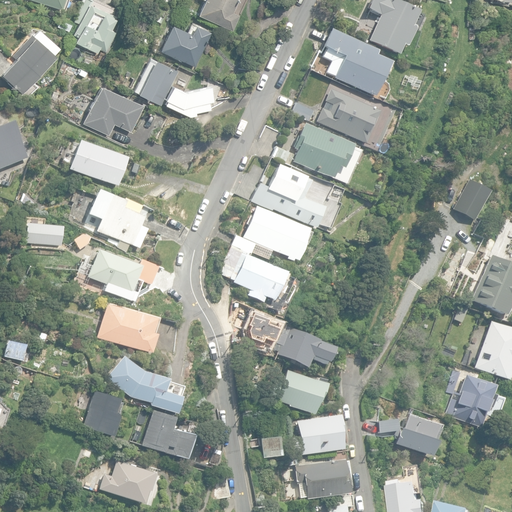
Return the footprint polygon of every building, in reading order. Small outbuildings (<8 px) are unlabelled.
[(33,0),(62,10),(65,0),(33,0)] [(203,0),(197,14),(232,30),(238,15),(232,12),(237,0),(203,0)] [(370,0),(366,9),(379,15),(367,41),(398,55),(403,45),(406,46),(414,29),(413,28),(414,26),(412,25),(417,12),(391,0),(370,0)] [(73,35),(99,52),(100,49),(105,51),(115,31),(111,29),(117,16),(88,3),(73,35)] [(57,26),(68,31),(71,24),(60,20),(57,26)] [(158,49),(194,66),(211,32),(195,24),(191,33),(170,23),(158,49)] [(1,74),(23,92),(54,54),(59,48),(38,30),(33,36),(30,34),(12,56),(15,58),(1,74)] [(333,78),(374,97),(383,77),(389,62),(374,56),(376,51),(329,30),(321,48),(325,49),(321,57),(331,61),(326,72),(334,76),(334,77),(333,78)] [(133,91),(160,105),(174,77),(177,70),(149,57),(140,76),(133,90),(133,91)] [(76,74),(85,78),(87,72),(79,68),(76,74)] [(81,122),(108,134),(113,123),(130,131),(142,104),(99,84),(81,122)] [(315,122),(365,144),(379,111),(329,89),(324,102),(325,102),(322,109),(321,109),(315,122)] [(290,114),(308,122),(309,119),(312,112),(295,103),(290,114)] [(0,126),(0,168),(27,158),(13,121),(0,126)] [(291,162),(331,179),(336,167),(342,169),(352,146),(303,125),(293,149),(296,150),(291,162)] [(68,170),(117,186),(126,159),(77,142),(68,170)] [(289,164),(293,155),(274,147),(270,156),(289,164)] [(497,156),(504,162),(509,157),(502,151),(497,156)] [(275,166),(265,191),(275,195),(270,208),(270,209),(315,228),(321,214),(320,213),(322,208),(308,202),(309,201),(303,199),(308,187),(309,187),(311,181),(275,166)] [(458,213),(473,221),(489,191),(468,179),(458,198),(452,209),(458,213)] [(275,195),(265,191),(265,192),(256,188),(251,200),(270,208),(275,195)] [(115,247),(126,251),(128,245),(139,249),(146,229),(140,227),(144,217),(122,209),(124,202),(95,191),(87,212),(100,217),(95,232),(118,240),(115,247)] [(308,229),(255,207),(242,238),(254,244),(271,251),(296,262),(304,242),(302,241),(308,229)] [(71,239),(78,250),(91,241),(84,231),(71,239)] [(254,244),(242,238),(241,238),(234,234),(229,245),(230,246),(233,247),(249,254),(250,252),(254,244)] [(251,253),(268,261),(272,252),(255,244),(251,253)] [(288,273),(229,246),(220,275),(232,280),(231,282),(248,290),(246,295),(263,303),(264,300),(268,302),(266,305),(278,310),(292,279),(286,276),(288,273)] [(103,293),(110,296),(114,287),(130,294),(136,279),(147,284),(151,284),(158,267),(140,260),(138,266),(96,250),(86,277),(106,285),(103,293)] [(469,301),(502,316),(504,314),(507,313),(510,307),(509,304),(511,296),(511,265),(490,255),(469,301)] [(95,338),(150,354),(155,335),(151,334),(155,319),(105,305),(95,338)] [(508,380),(511,368),(511,328),(489,321),(478,354),(475,353),(473,358),(470,365),(473,366),(473,368),(508,380)] [(293,362),(305,368),(310,356),(326,363),(332,348),(318,341),(318,340),(283,324),(271,350),(277,353),(276,355),(288,360),(287,362),(292,364),(293,362)] [(3,357),(22,362),(26,345),(7,341),(3,357)] [(148,406),(175,415),(180,398),(164,392),(168,380),(143,372),(123,356),(105,378),(129,397),(149,404),(148,406)] [(275,401),(312,415),(316,403),(318,404),(326,385),(323,384),(324,382),(308,376),(307,378),(287,371),(275,401)] [(445,392),(450,394),(458,374),(458,373),(452,371),(445,392)] [(449,417),(479,428),(487,407),(490,409),(495,395),(491,394),(494,386),(464,375),(449,417)] [(82,427),(112,437),(118,419),(118,418),(118,417),(118,416),(117,416),(117,415),(116,414),(115,414),(114,413),(119,399),(93,391),(82,427)] [(175,418),(151,410),(140,444),(184,458),(191,436),(171,429),(175,418)] [(300,448),(301,456),(341,450),(339,432),(341,432),(338,415),(295,421),(298,437),(289,438),(290,449),(300,448)] [(428,457),(433,442),(428,440),(433,426),(405,416),(400,430),(398,429),(392,444),(428,457)] [(376,421),(377,433),(395,431),(394,419),(376,421)] [(257,439),(260,458),(277,456),(275,437),(257,439)] [(306,497),(306,499),(347,494),(345,477),(343,460),(293,465),(296,484),(298,484),(300,498),(306,497)] [(97,489),(142,504),(147,490),(148,491),(153,475),(152,475),(152,473),(115,461),(110,476),(103,474),(97,489)] [(207,481),(210,500),(215,499),(228,497),(225,478),(207,481)] [(387,486),(389,505),(389,511),(426,511),(425,500),(419,501),(417,483),(402,484),(402,481),(388,483),(389,486),(387,486)] [(334,498),(335,506),(352,504),(351,495),(334,498)] [(473,511),(474,510),(458,506),(440,502),(437,511),(473,511)]
